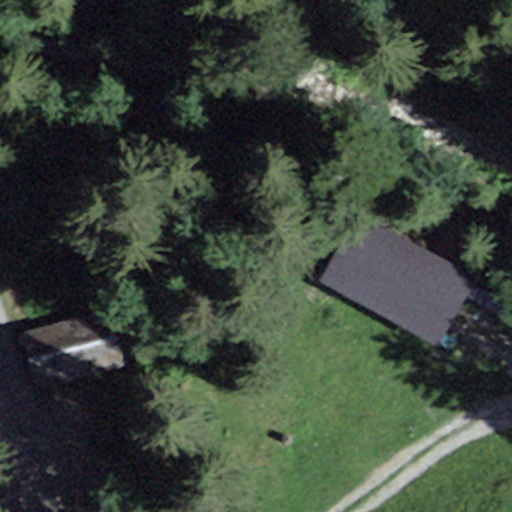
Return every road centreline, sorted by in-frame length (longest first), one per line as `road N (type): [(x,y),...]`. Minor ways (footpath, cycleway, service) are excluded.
road 1 (track): [(109,0),(88,81),(0,9)]
road 2 (track): [(511,411),(427,454),(357,511)]
road 3 (tertiary): [(30,511),(0,349)]
